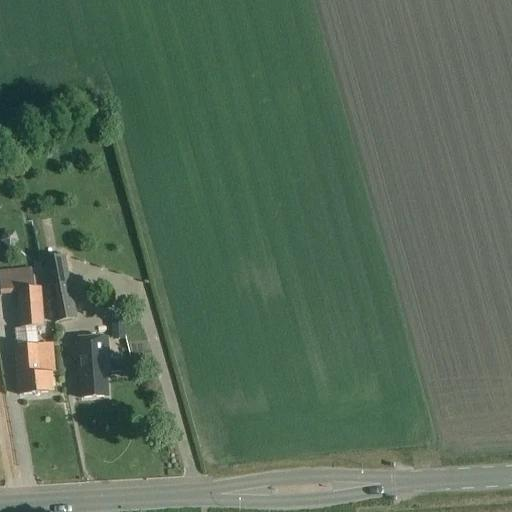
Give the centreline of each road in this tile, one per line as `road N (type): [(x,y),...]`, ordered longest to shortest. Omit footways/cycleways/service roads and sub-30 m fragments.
road 1 (secondary): [(0,506),(221,495)]
road 2 (secondary): [(377,484),(328,475),(233,486),(221,495)]
road 3 (secondary): [(221,495),(329,499),(377,484)]
road 4 (secondary): [(377,484),(511,476)]
